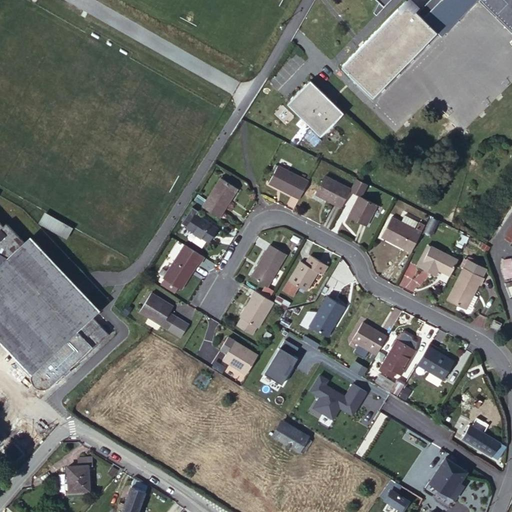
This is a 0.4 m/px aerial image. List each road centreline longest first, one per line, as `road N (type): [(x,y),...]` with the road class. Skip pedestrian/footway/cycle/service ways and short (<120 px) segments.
road 1 (residential): [(511,385),(504,360),(485,341),(369,285),(354,253),(282,214),(254,222),(214,292)]
road 2 (residential): [(207,511),(71,426),(0,501)]
